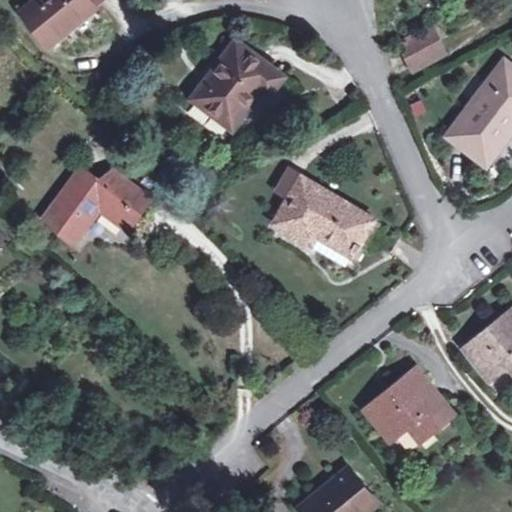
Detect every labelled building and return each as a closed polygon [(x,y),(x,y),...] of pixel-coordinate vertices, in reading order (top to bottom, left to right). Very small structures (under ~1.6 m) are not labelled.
[(92,5),(87,0),(35,0),(21,12),(47,44),(93,7),(92,5)] [(399,42),(414,69),(448,50),(432,23),(399,42)] [(194,98),(232,127),(262,87),(269,93),(281,76),(235,42),(194,98)] [(451,136),(485,161),(511,124),(511,71),(503,65),(451,136)] [(271,194),(287,204),(301,181),(303,178),(287,168),(271,194)] [(43,222),(75,245),(100,209),(127,229),(149,197),(113,172),(103,185),(80,169),(43,222)] [(378,226),(301,181),(287,204),(275,225),(352,270),(378,226)] [(511,359),(511,308),(464,348),(489,379),(507,364),(511,359)] [(420,417),(431,431),(453,414),(416,368),(365,409),(391,441),(413,423),(420,417)] [(424,437),(431,431),(420,417),(413,423),(424,437)] [(403,454),(416,443),(407,432),(394,443),(403,454)] [(299,507),(303,511),(364,511),(376,502),(348,468),(299,507)]
